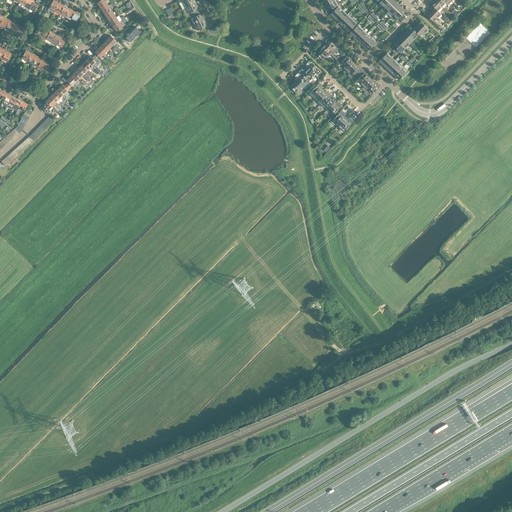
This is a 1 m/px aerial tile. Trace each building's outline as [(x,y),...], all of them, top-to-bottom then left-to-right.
[(23,8),(27,0),(20,0),(19,3),(18,5),(23,8)] [(30,9),(34,0),(33,0),(27,0),(23,8),(28,11),(30,9)] [(34,0),(30,9),(32,10),(35,11),(36,10),(40,3),(34,0)] [(54,10),(55,10),(59,3),(57,2),(57,0),(53,0),(48,10),(53,13),(54,10)] [(337,0),(333,0),(324,5),(328,11),(339,4),(337,0)] [(390,0),(384,6),(389,11),(396,3),(393,0),(390,0)] [(438,11),(441,7),(435,1),(431,5),(434,8),(438,11)] [(196,2),(186,8),(190,16),(199,11),(197,7),(198,7),(196,2)] [(60,13),(64,6),(59,3),(55,10),(60,13)] [(107,3),(100,7),(102,10),(103,12),(110,8),(107,3)] [(389,11),(393,15),(401,7),(396,3),(389,11)] [(60,13),(65,16),(69,8),(64,6),(60,13)] [(330,14),(335,19),(342,11),(338,6),(330,14)] [(401,7),(393,15),(391,17),(396,21),(405,11),(401,7)] [(65,16),(70,19),(75,11),(69,8),(65,16)] [(103,12),(107,17),(113,12),(110,8),(103,12)] [(434,8),(431,12),(437,18),(441,14),(438,11),(434,8)] [(75,11),(70,19),(71,19),(69,22),(74,25),(76,22),(77,22),(78,19),(80,14),(75,11)] [(190,16),(195,25),(205,19),(202,15),(201,16),(199,11),(190,16)] [(347,15),(342,11),(335,19),(339,23),(347,15)] [(113,12),(107,17),(110,21),(116,17),(113,12)] [(427,16),(433,22),(437,18),(431,12),(427,16)] [(344,27),(351,19),(347,15),(339,23),(344,27)] [(5,17),(0,25),(6,27),(10,19),(5,17)] [(116,17),(110,21),(113,26),(119,22),(116,17)] [(351,19),(344,27),(349,32),(358,22),(353,18),(351,19)] [(9,33),(15,22),(10,19),(6,27),(4,30),(9,33)] [(205,19),(195,25),(198,30),(206,26),(206,24),(207,24),(205,19)] [(420,21),(416,25),(424,33),(428,29),(420,21)] [(15,35),(20,25),(15,22),(9,33),(15,36),(15,35)] [(119,22),(113,26),(116,31),(123,26),(119,22)] [(20,25),(15,35),(18,36),(18,38),(21,39),(23,36),(22,36),(26,28),(20,25)] [(41,35),(45,27),(40,25),(37,30),(36,29),(34,33),(34,35),(36,36),(38,36),(39,34),(41,35)] [(354,37),(362,29),(357,25),(350,33),(354,37)] [(413,29),(418,34),(420,37),(424,33),(416,25),(413,29)] [(128,41),(129,40),(131,42),(141,32),(135,26),(125,36),(127,38),(126,39),(126,40),(126,41),(127,41),(128,41)] [(406,31),(413,39),(418,34),(413,29),(410,26),(406,31)] [(45,41),(46,38),(51,30),(45,27),(41,35),(40,38),(45,41)] [(362,29),(354,37),(359,42),(366,34),(362,29)] [(46,38),(51,41),(56,33),(51,30),(46,38)] [(401,36),(409,43),(413,39),(406,31),(401,36)] [(55,46),(57,44),(61,36),(56,33),(51,41),(50,43),(55,46)] [(366,34),(359,42),(363,46),(371,38),(366,34)] [(61,36),(57,44),(62,47),(66,39),(61,36)] [(107,40),(113,45),(117,41),(111,36),(107,40)] [(397,40),(405,48),(409,43),(401,36),(397,40)] [(371,38),(363,46),(368,50),(376,42),(371,38)] [(326,42),(322,46),(330,54),(339,62),(342,59),(338,56),(336,58),(334,56),(334,55),(334,56),(333,54),(335,52),(338,49),(327,39),(325,41),(326,42)] [(113,45),(107,40),(103,44),(109,49),(111,47),(113,45)] [(400,52),(405,48),(397,40),(392,45),(400,52)] [(109,49),(103,44),(99,48),(105,53),(109,49)] [(28,60),(32,53),(30,52),(31,49),(27,46),(25,49),(27,50),(22,57),(28,60)] [(330,54),(322,46),(318,51),(317,50),(315,52),(315,53),(314,55),(318,59),(320,57),(325,62),(326,62),(328,59),(327,57),(330,54)] [(7,50),(2,58),(8,61),(12,53),(9,52),(11,48),(9,47),(7,50)] [(107,55),(105,53),(99,48),(95,52),(101,57),(103,55),(105,57),(107,55)] [(33,63),(37,56),(32,53),(28,60),(33,63)] [(379,61),(383,65),(390,57),(386,53),(379,61)] [(342,67),(346,70),(353,62),(349,58),(350,58),(350,57),(348,55),(337,66),(338,66),(341,69),(342,67)] [(38,66),(42,59),(37,56),(33,63),(38,66)] [(99,64),(92,58),(91,56),(87,60),(94,68),(96,66),(99,64)] [(390,57),(383,65),(387,69),(394,61),(390,57)] [(42,59),(38,66),(43,69),(47,61),(42,59)] [(92,70),(93,69),(94,68),(87,60),(83,64),(89,70),(90,68),(92,70)] [(307,66),(305,68),(314,76),(316,74),(317,74),(320,71),(309,60),(307,63),(306,64),(306,65),(307,66)] [(47,61),(43,69),(48,72),(53,64),(47,61)] [(394,61),(387,69),(391,72),(398,64),(394,61)] [(357,66),(353,62),(346,70),(349,74),(348,75),(351,78),(350,78),(351,78),(355,74),(357,76),(359,73),(357,71),(361,68),(358,65),(358,66),(357,66)] [(398,64),(391,72),(394,76),(404,66),(400,63),(398,64)] [(83,64),(79,68),(85,74),(89,70),(83,64)] [(404,66),(394,76),(399,80),(408,70),(404,66)] [(79,68),(75,72),(81,78),(83,75),(85,77),(86,76),(84,74),(85,74),(79,68)] [(314,76),(305,68),(303,70),(303,69),(301,69),(301,70),(300,70),(298,72),(308,82),(314,76)] [(358,85),(362,88),(371,79),(366,75),(367,74),(365,71),(363,73),(361,72),(359,73),(357,76),(359,77),(353,84),(354,84),(357,87),(358,85)] [(81,78),(75,72),(71,76),(77,82),(81,78)] [(294,80),(303,88),(308,82),(298,72),(296,74),(296,75),(295,76),(295,77),(296,78),(294,80)] [(79,84),(77,82),(71,76),(67,80),(68,82),(67,83),(71,87),(74,84),(77,86),(79,84)] [(366,96),(367,96),(378,84),(376,82),(375,82),(376,82),(375,83),(371,79),(362,88),(365,91),(363,93),(366,96)] [(287,84),(291,88),(298,95),(301,91),(300,90),(303,88),(294,80),(292,82),(292,81),(290,81),(290,82),(289,81),(287,84)] [(315,99),(323,90),(321,88),(322,87),(322,86),(321,85),(319,83),(308,94),(312,97),(312,96),(315,99)] [(66,96),(68,95),(66,92),(70,88),(66,84),(64,86),(63,84),(58,88),(66,96)] [(58,88),(55,92),(60,98),(62,96),(64,98),(65,98),(66,96),(58,88)] [(290,90),(288,88),(283,93),(276,100),(278,102),(285,95),(290,90)] [(323,90),(315,99),(318,101),(317,102),(320,105),(331,94),(328,92),(327,91),(326,91),(325,92),(323,90)] [(60,102),(61,102),(62,100),(60,98),(55,92),(51,96),(56,102),(58,100),(60,102)] [(7,106),(13,95),(8,93),(4,100),(2,103),(7,106)] [(331,94),(320,105),(323,108),(324,107),(327,110),(335,101),(333,99),(334,98),(334,97),(333,96),(331,94)] [(18,98),(13,95),(7,106),(12,109),(13,107),(18,98)] [(56,106),(57,106),(58,104),(56,102),(51,96),(46,100),(52,106),(54,104),(56,106)] [(18,110),(19,108),(23,101),(20,99),(19,98),(18,98),(13,107),(18,110)] [(46,100),(45,102),(41,106),(48,113),(50,111),(50,108),(52,106),(46,100)] [(28,103),(23,101),(19,108),(24,110),(28,103)] [(335,101),(327,110),(329,112),(328,113),(332,116),(342,105),(340,103),(339,102),(338,102),(337,103),(335,101)] [(338,126),(346,117),(344,115),(345,115),(345,113),(344,113),(344,112),(342,110),(331,121),(334,124),(335,123),(338,126)] [(346,117),(338,126),(341,128),(340,129),(343,132),(354,121),(351,119),(350,118),(349,118),(348,119),(346,117)] [(316,300),(309,307),(313,311),(320,304),(316,300)]
